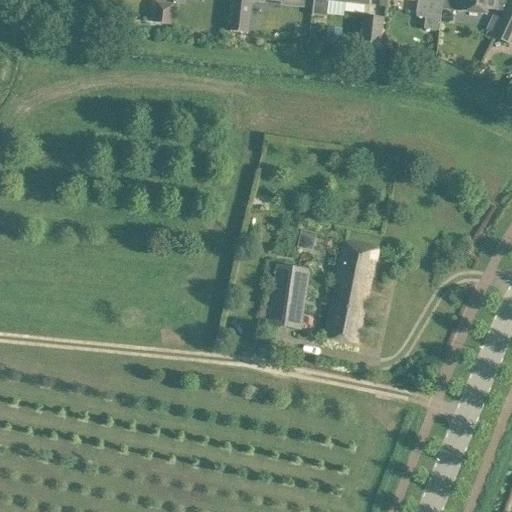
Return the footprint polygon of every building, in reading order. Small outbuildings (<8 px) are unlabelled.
[(234,0),(230,32),(247,34),(251,2),(251,0),(234,0)] [(369,5),(369,0),(314,0),(312,15),(327,17),(330,0),(369,5)] [(440,31),(443,0),(418,0),(417,17),(426,18),(424,29),(440,31)] [(443,0),(443,3),(442,9),(457,10),(456,13),(487,17),(488,10),(506,12),(511,0),(443,0)] [(496,35),(494,38),(509,45),(511,37),(511,0),(506,12),(503,20),(496,35)] [(161,4),(159,23),(171,25),(173,5),(161,4)] [(360,48),(381,50),(384,18),(364,16),(360,48)] [(503,20),(495,16),(488,31),(496,35),(503,20)] [(327,27),(326,41),(341,42),(342,28),(327,27)] [(324,337),(339,341),(358,345),(379,248),(346,241),(324,337)] [(301,330),(310,271),(276,266),(267,325),(301,330)]
